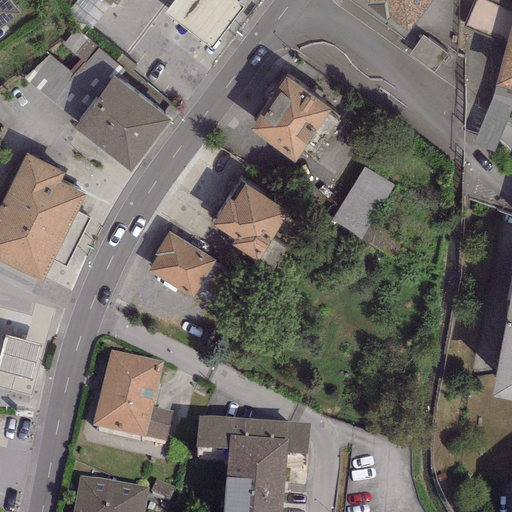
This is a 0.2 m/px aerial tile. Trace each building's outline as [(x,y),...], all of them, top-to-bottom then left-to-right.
[(9,0),(0,0),(0,27),(19,13),(9,0)] [(90,28),(108,5),(101,0),(76,0),(68,12),(90,28)] [(243,7),(234,0),(172,0),(163,13),(211,50),(243,7)] [(431,0),(365,0),(369,3),(366,6),(386,21),(388,18),(407,32),(431,0)] [(508,42),(511,27),(511,7),(493,0),(473,0),(464,22),(508,42)] [(511,27),(508,42),(500,74),(511,76),(511,27)] [(97,49),(74,30),(61,45),(85,64),(97,49)] [(124,70),(97,49),(85,64),(72,76),(49,55),(23,77),(76,123),(112,75),(117,79),(124,70)] [(511,76),(500,74),(483,115),(503,122),(511,105),(511,76)] [(117,79),(112,75),(76,123),(72,128),(130,173),(171,121),(117,79)] [(331,109),(285,78),(248,131),(294,162),(331,109)] [(64,173),(25,154),(0,204),(0,262),(41,283),(52,261),(76,212),(85,195),(59,183),(64,173)] [(394,185),(363,167),(330,220),(361,238),(372,221),(394,185)] [(288,213),(244,185),(233,202),(228,198),(211,226),(234,241),(231,246),(257,263),(288,213)] [(90,219),(76,212),(52,261),(65,267),(90,219)] [(372,221),(361,238),(394,258),(405,239),(372,221)] [(215,261),(168,232),(154,254),(157,256),(148,271),(192,298),(196,293),(214,263),(215,261)] [(235,275),(214,263),(196,293),(217,306),(235,275)] [(511,377),(511,281),(494,374),(511,377)] [(5,336),(0,355),(0,371),(14,375),(29,379),(38,344),(22,340),(5,336)] [(162,362),(110,349),(92,424),(165,441),(172,412),(152,407),(162,362)] [(309,424),(198,415),(195,447),(227,449),(222,511),(282,511),(287,453),(306,455),(309,424)] [(421,511),(417,503),(409,476),(409,445),(353,428),(352,436),(343,511),(421,511)] [(143,511),(147,487),(78,476),(72,511),(143,511)]
